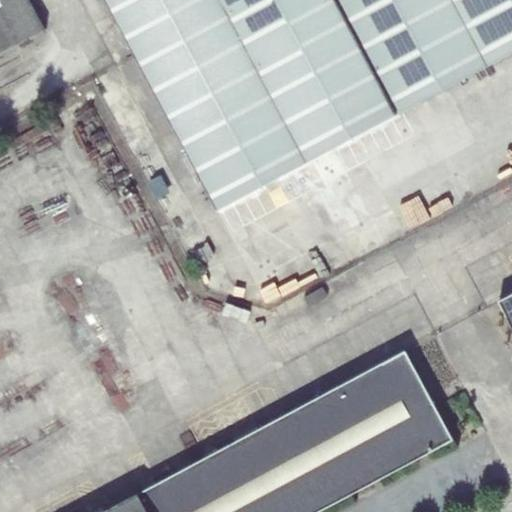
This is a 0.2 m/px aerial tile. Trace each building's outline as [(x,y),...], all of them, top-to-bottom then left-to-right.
[(29,0),(0,0),(0,53),(45,30),(29,0)] [(511,0),(106,0),(219,210),(285,173),(286,174),(315,159),(318,165),(330,159),(326,153),(331,150),(330,148),(351,137),(352,139),(511,53),(511,0)] [(511,293),(499,301),(511,325),(511,293)] [(406,350),(139,493),(149,511),(318,511),(455,439),(406,350)] [(149,511),(139,493),(103,511),(149,511)]
